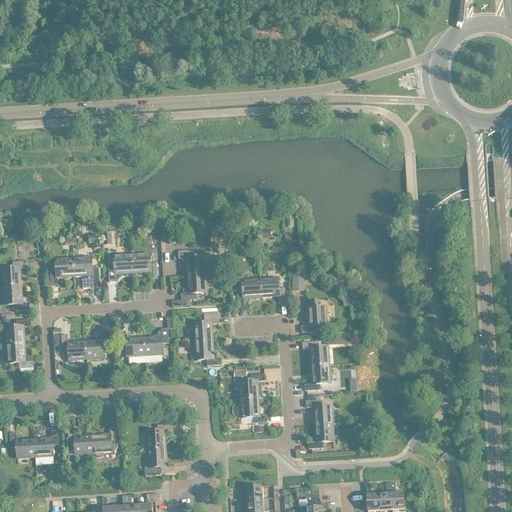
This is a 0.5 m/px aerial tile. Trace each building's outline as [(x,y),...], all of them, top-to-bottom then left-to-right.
[(272,230),(262,230),(262,238),(272,238),(272,230)] [(112,233),(104,233),(104,245),(112,245),(112,233)] [(94,236),(90,237),(90,243),(94,243),(94,249),(101,249),(100,236),(94,236)] [(188,275),(188,276),(206,275),(205,257),(194,258),(194,252),(188,252),(180,252),(179,253),(179,259),(187,259),(187,270),(187,275),(188,275)] [(150,254),(132,255),(133,273),(135,273),(135,274),(140,273),(151,272),(151,280),(158,279),(157,265),(151,265),(150,254)] [(133,273),(132,255),(115,256),(115,267),(109,267),(110,282),(116,282),(116,274),(127,274),(132,274),(132,273),(133,273)] [(74,259),(75,277),(76,277),(81,277),(81,276),(83,276),(83,280),(82,280),(83,289),(94,288),(93,283),(100,283),(99,268),(93,268),(92,258),(74,259)] [(74,277),(75,277),(74,259),(56,260),(57,271),(51,271),(51,286),(58,285),(58,278),(69,277),(69,278),(74,277)] [(2,270),(4,288),(22,287),(22,285),(22,280),(21,280),(20,269),(28,268),(28,262),(13,263),(13,269),(2,270)] [(301,273),(292,273),(293,292),(302,292),(301,273)] [(206,275),(188,276),(188,277),(187,277),(188,283),(188,282),(189,294),(181,294),(182,307),(190,306),(190,300),(197,300),(196,294),(207,293),(206,275)] [(262,297),(260,279),(243,280),(243,278),(241,276),(236,277),(234,279),(235,292),(237,292),(238,306),(244,306),(244,298),(255,298),(260,298),(260,297),(262,297)] [(278,278),(260,279),(262,297),(263,297),(263,298),(268,298),(268,297),(279,296),(280,304),(286,303),(285,289),(279,289),(278,278)] [(22,287),(4,288),(5,305),(16,305),(16,311),(31,310),(30,304),(23,304),(22,293),(23,293),(22,288),(22,287)] [(308,326),(302,327),(302,333),(317,332),(316,326),(327,325),(326,307),(320,308),(319,301),(306,302),(307,321),(308,321),(308,326)] [(194,325),(195,343),(213,342),(213,340),(214,340),(213,335),(212,324),(219,324),(219,312),(204,313),(205,324),(194,325)] [(6,328),(7,346),(25,345),(25,343),(26,343),(25,338),(24,327),(32,327),(31,320),(17,321),(17,327),(6,328)] [(146,338),(144,338),(146,356),(163,355),(163,344),(169,344),(168,329),(162,329),(162,337),(151,337),(146,337),(146,338)] [(146,356),(144,338),(143,338),(143,337),(138,338),(127,339),(126,331),(120,332),(121,347),(127,346),(128,357),(146,356)] [(87,341),(86,341),(87,360),(105,358),(105,348),(111,347),(110,332),(103,333),(104,340),(93,341),(92,340),(87,341)] [(87,360),(86,341),(85,341),(80,341),(80,342),(69,342),(68,335),(62,335),(63,350),(69,350),(70,361),(87,360)] [(338,336),(329,336),(330,345),(338,344),(338,336)] [(213,342),(195,343),(196,361),(207,360),(207,366),(222,365),(222,359),(214,359),(213,348),(214,348),(214,343),(213,343),(213,342)] [(317,342),(303,343),(303,350),(311,349),(311,360),(311,365),(312,365),(312,367),(330,366),(329,348),(318,348),(317,342)] [(25,345),(7,346),(8,364),(19,363),(20,369),(34,368),(34,362),(26,362),(26,351),(26,346),(25,346),(25,345)] [(313,384),(305,385),(306,391),(320,390),(320,384),(331,384),(331,381),(337,381),(336,367),(330,368),(330,366),(335,365),(330,366),(312,367),(312,368),(311,368),(312,373),(312,375),(313,384)] [(240,383),(241,400),(259,399),(259,398),(259,393),(258,393),(258,382),(265,381),(265,375),(250,376),(251,382),(240,383)] [(259,399),(241,400),(242,418),(253,418),(253,424),(268,423),(267,416),(260,417),(259,406),(260,406),(259,400),(259,401),(259,399)] [(315,424),(315,425),(333,424),(332,406),(321,407),(321,400),(306,401),(307,408),(314,407),(315,419),(314,419),(315,424)] [(333,424),(315,425),(315,426),(315,431),(316,431),(316,443),(309,443),(309,450),(324,449),(324,442),(334,442),(333,424)] [(147,433),(148,450),(166,449),(166,448),(166,443),(165,432),(172,431),(172,425),(157,426),(158,432),(147,433)] [(93,436),(94,454),(94,460),(96,459),(96,458),(104,457),(104,453),(111,453),(112,456),(112,455),(114,454),(118,447),(117,427),(110,427),(110,435),(99,436),(99,435),(94,435),(94,436),(93,436)] [(76,455),(94,454),(93,436),(91,436),(91,435),(86,436),(75,437),(75,429),(68,430),(69,442),(68,443),(68,455),(76,455)] [(36,439),(35,439),(36,458),(54,456),(53,446),(59,445),(58,431),(52,431),(52,438),(41,439),(36,439)] [(36,458),(35,439),(33,440),(33,439),(28,439),(28,440),(17,441),(17,433),(10,433),(11,448),(17,448),(18,459),(36,458)] [(166,449),(148,450),(149,468),(160,468),(160,474),(175,473),(175,466),(167,467),(166,456),(167,456),(167,451),(166,451),(166,449)] [(60,461),(56,461),(58,484),(67,483),(65,461),(65,454),(59,454),(60,461)] [(395,483),(391,484),(393,510),(405,510),(404,493),(396,493),(395,483)] [(387,494),(380,494),(381,511),(393,510),(391,484),(387,484),(387,494)] [(381,511),(380,494),(372,495),(371,485),(367,485),(368,511),(381,511)] [(246,488),(247,500),(263,499),(263,487),(246,488)] [(147,505),(140,505),(140,511),(152,511),(152,502),(160,501),(160,495),(147,495),(147,505)] [(123,507),(116,507),(116,511),(128,511),(127,496),(123,496),(123,507)] [(132,496),(127,496),(128,511),(140,511),(140,505),(132,506),(132,496)] [(103,498),(103,511),(116,511),(116,507),(108,507),(108,497),(103,498)] [(247,500),(247,511),(253,511),(264,511),(263,499),(247,500)]
